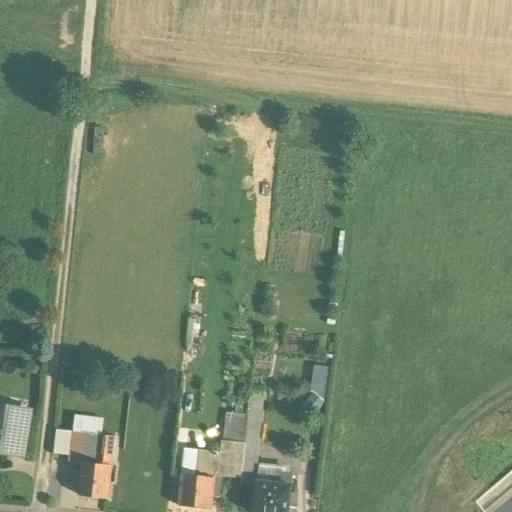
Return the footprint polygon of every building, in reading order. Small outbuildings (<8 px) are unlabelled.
[(325,397),(329,367),(312,365),(308,394),(325,397)] [(247,416),(246,421),(260,423),(264,387),(251,386),(250,398),(247,416)] [(227,414),(247,416),(250,398),(235,397),(234,408),(232,411),(227,411),(227,414)] [(32,410),(0,405),(0,455),(25,459),(32,410)] [(326,406),(314,420),(323,427),(336,414),(326,406)] [(223,455),(242,457),(244,444),(246,421),(247,416),(227,414),(223,455)] [(244,444),(245,444),(258,446),(260,423),(246,421),(244,444)] [(85,435),(57,432),(54,455),(83,459),(85,435)] [(114,437),(85,435),(83,459),(82,463),(111,467),(114,437)] [(241,486),(257,488),(257,483),(254,482),(258,446),(245,444),(244,458),(242,478),(241,486)] [(216,455),(201,453),(199,467),(198,477),(183,476),(179,507),(211,511),(212,497),(218,498),(221,475),(221,474),(214,474),(216,455)] [(223,455),(216,455),(214,474),(221,474),(221,475),(242,478),(244,458),(242,457),(223,455)] [(111,467),(82,463),(80,476),(74,475),(73,483),(80,484),(78,497),(107,500),(111,467)] [(259,463),(257,483),(271,484),(272,479),(281,480),(282,475),(288,475),(288,465),(259,463)] [(184,465),(183,476),(198,477),(199,467),(184,465)] [(281,480),(272,479),(271,484),(257,483),(257,488),(254,511),(288,511),(289,507),(296,508),(297,496),(291,495),(291,486),(292,476),(288,475),(282,475),(281,480)]
